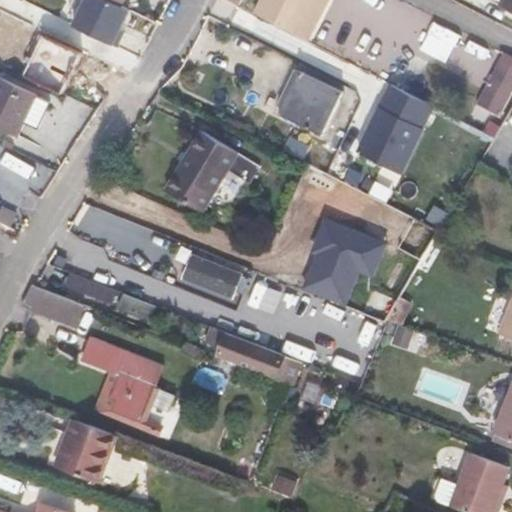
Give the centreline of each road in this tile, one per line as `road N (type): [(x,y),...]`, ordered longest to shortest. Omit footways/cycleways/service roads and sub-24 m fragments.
road 1 (residential): [(190,0),(67,179),(0,294)]
road 2 (unknown): [(132,90),(215,125),(284,175)]
